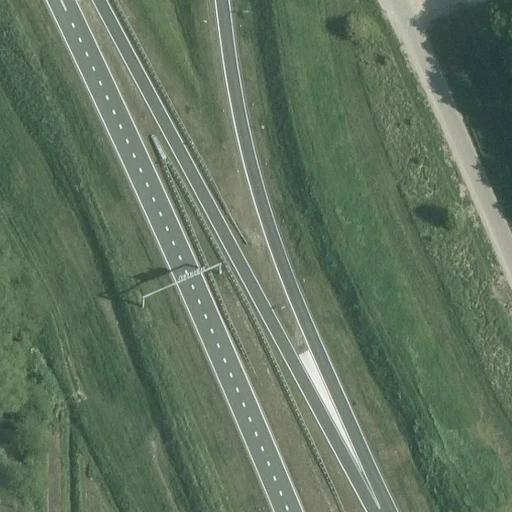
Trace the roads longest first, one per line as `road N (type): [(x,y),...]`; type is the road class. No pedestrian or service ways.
road 1 (trunk): [(378,510),(93,0)]
road 2 (trunk): [(68,0),(287,511)]
road 3 (trunk): [(378,510),(284,284),(250,177),(219,0)]
road 4 (unclassified): [(511,259),(399,0)]
